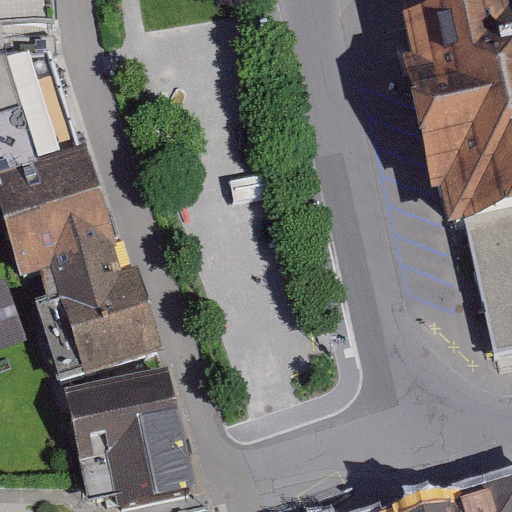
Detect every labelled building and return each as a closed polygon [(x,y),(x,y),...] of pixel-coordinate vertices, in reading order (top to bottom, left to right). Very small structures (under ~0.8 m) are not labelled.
[(59,0),(0,0),(0,35),(52,30),(61,29),(59,0)] [(511,20),(406,43),(415,85),(404,87),(409,109),(431,215),(445,213),(453,250),(468,247),(472,269),(476,287),(480,305),(493,363),(511,358),(511,20)] [(0,223),(20,294),(40,288),(126,260),(112,212),(101,215),(86,161),(81,162),(52,66),(56,65),(52,30),(0,35),(0,223)] [(126,260),(40,288),(48,317),(36,321),(58,396),(162,367),(138,284),(133,286),(126,260)] [(0,356),(26,347),(4,288),(0,289),(0,356)] [(168,384),(67,407),(90,511),(106,511),(115,510),(115,511),(176,511),(196,508),(168,384)] [(511,511),(511,497),(462,511),(511,511)]
